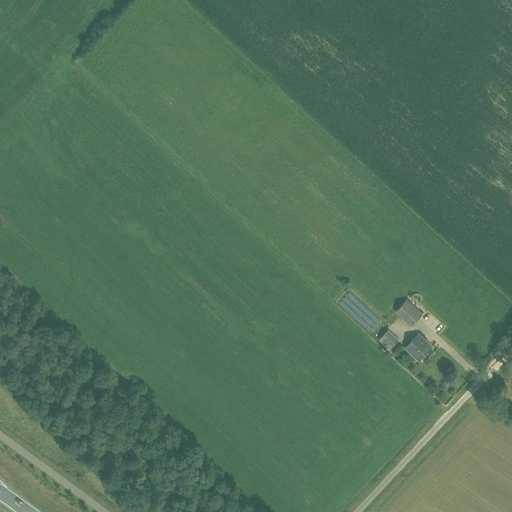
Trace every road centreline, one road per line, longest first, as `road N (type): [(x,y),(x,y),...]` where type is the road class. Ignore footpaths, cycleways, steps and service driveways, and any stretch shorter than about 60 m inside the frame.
road 1 (unclassified): [(356,511),(486,378)]
road 2 (unclassified): [(0,435),(102,511)]
